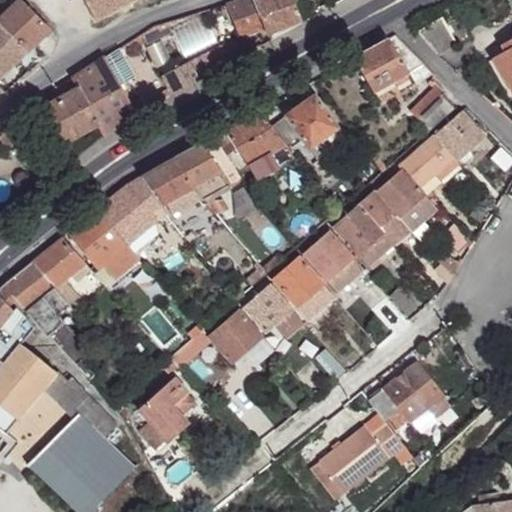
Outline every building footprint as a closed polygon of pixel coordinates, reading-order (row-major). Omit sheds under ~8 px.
[(0,77),(49,30),(19,0),(0,19),(0,77)] [(87,0),(97,19),(133,0),(87,0)] [(241,0),(226,5),(240,39),(247,53),(255,48),(249,35),(265,29),(253,0),(241,0)] [(253,0),(265,29),(268,35),(302,22),(293,0),(253,0)] [(451,0),(437,8),(442,17),(457,44),(471,37),(468,31),(477,18),(467,0),(451,0)] [(457,44),(442,17),(417,32),(426,42),(429,40),(441,53),(457,44)] [(152,28),(139,36),(144,45),(169,34),(163,24),(152,28)] [(354,58),(374,93),(375,92),(407,75),(409,73),(416,84),(433,74),(395,35),(388,39),(354,58)] [(247,53),(240,39),(161,77),(167,89),(171,96),(227,65),(247,53)] [(426,42),(437,55),(441,53),(429,40),(426,42)] [(494,60),(511,92),(511,40),(503,46),(506,52),(494,60)] [(104,58),(119,86),(134,78),(118,49),(104,58)] [(71,80),(77,89),(79,89),(98,124),(95,126),(100,136),(135,116),(119,86),(104,58),(71,80)] [(488,63),(507,95),(511,92),(494,60),(488,63)] [(375,92),(378,97),(410,80),(407,75),(375,92)] [(409,111),(429,131),(454,109),(441,96),(445,92),(432,79),(428,84),(433,88),(409,111)] [(41,98),(45,106),(64,142),(95,126),(98,124),(79,89),(77,89),(71,80),(41,98)] [(171,96),(167,89),(160,92),(164,101),(171,96)] [(299,136),(309,149),(337,129),(314,95),(271,126),(286,145),(299,136)] [(237,149),(256,179),(293,158),(285,146),(286,145),(271,126),(260,111),(225,130),(237,149)] [(434,136),(434,137),(454,158),(457,162),(486,137),(462,111),(434,136)] [(0,135),(0,139),(9,148),(24,135),(13,124),(0,135)] [(309,149),(315,158),(344,138),(337,129),(309,149)] [(220,133),(232,152),(237,149),(225,130),(220,133)] [(213,137),(226,156),(232,152),(220,133),(213,137)] [(194,187),(201,197),(238,174),(226,156),(213,137),(174,159),(194,187)] [(402,168),(419,188),(435,174),(454,158),(434,137),(400,166),(402,168)] [(435,174),(441,181),(460,165),(457,162),(454,158),(435,174)] [(161,206),(165,204),(194,187),(174,159),(141,177),(161,206)] [(375,191),(398,217),(424,194),(419,188),(402,168),(375,191)] [(98,209),(127,245),(152,225),(157,221),(151,214),(161,206),(141,177),(128,185),(98,209)] [(169,212),(172,219),(203,201),(201,197),(194,187),(165,204),(169,212)] [(360,205),(385,233),(400,219),(398,217),(375,191),(360,205)] [(398,217),(400,219),(412,232),(421,242),(431,233),(422,223),(438,210),(432,203),(424,194),(398,217)] [(314,200),(315,206),(331,201),(327,197),(314,200)] [(212,201),(206,205),(215,215),(223,213),(230,209),(224,200),(212,201)] [(334,228),(357,254),(358,254),(369,267),(395,244),(385,233),(360,205),(334,228)] [(67,233),(97,270),(104,264),(115,278),(138,259),(134,254),(127,245),(98,209),(67,233)] [(385,233),(395,244),(412,232),(400,219),(385,233)] [(127,245),(134,254),(159,233),(152,225),(127,245)] [(304,254),(327,281),(338,294),(364,271),(353,258),(330,231),(304,254)] [(464,236),(462,239),(471,248),(475,242),(467,233),(464,236)] [(32,261),(54,289),(63,282),(71,276),(76,282),(91,270),(85,264),(62,237),(32,261)] [(266,264),(271,270),(282,259),(277,253),(266,264)] [(274,281),(297,307),(305,300),(323,284),(300,257),(274,281)] [(24,318),(33,328),(36,325),(47,337),(49,336),(89,380),(94,375),(84,364),(93,356),(63,323),(56,315),(68,305),(54,289),(32,261),(0,287),(0,297),(12,312),(16,308),(24,318)] [(263,268),(267,273),(271,270),(266,264),(262,267),(263,268)] [(247,280),(252,286),(267,273),(263,268),(260,271),(258,270),(247,280)] [(54,289),(68,305),(73,311),(81,304),(63,282),(54,289)] [(243,308),(265,333),(274,325),(286,339),(303,323),(292,310),(270,284),(243,308)] [(305,300),(316,313),(335,297),(323,284),(305,300)] [(399,288),(388,296),(405,316),(415,307),(399,288)] [(433,298),(435,301),(439,296),(434,291),(430,297),(433,298)] [(0,430),(5,435),(43,389),(57,372),(20,344),(33,328),(24,318),(16,308),(12,312),(0,297),(0,430)] [(385,297),(376,305),(394,325),(403,317),(385,297)] [(68,305),(56,315),(63,323),(75,314),(73,311),(68,305)] [(210,337),(211,339),(231,362),(262,336),(239,311),(210,337)] [(169,360),(177,368),(211,339),(210,337),(204,330),(169,360)] [(325,350),(314,360),(334,382),(345,372),(325,350)] [(161,366),(170,375),(177,368),(169,360),(161,366)] [(368,401),(384,422),(386,421),(394,433),(426,408),(443,396),(416,363),(368,401)] [(57,372),(43,389),(73,420),(79,413),(74,409),(88,396),(89,395),(70,378),(67,380),(58,371),(57,372)] [(186,423),(181,417),(172,407),(188,393),(174,378),(139,409),(150,421),(137,432),(154,451),(167,440),(186,423)] [(172,407),(181,417),(197,404),(188,393),(172,407)] [(79,413),(105,438),(117,426),(88,396),(74,409),(79,413)] [(426,408),(436,419),(451,406),(443,396),(426,408)] [(28,465),(75,511),(90,511),(134,467),(105,438),(79,413),(73,420),(28,465)] [(332,478),(344,494),(404,447),(384,422),(370,433),(363,426),(318,461),(332,478)] [(332,478),(318,461),(311,467),(325,484),(332,478)] [(511,511),(511,499),(472,505),(463,511),(511,511)]
